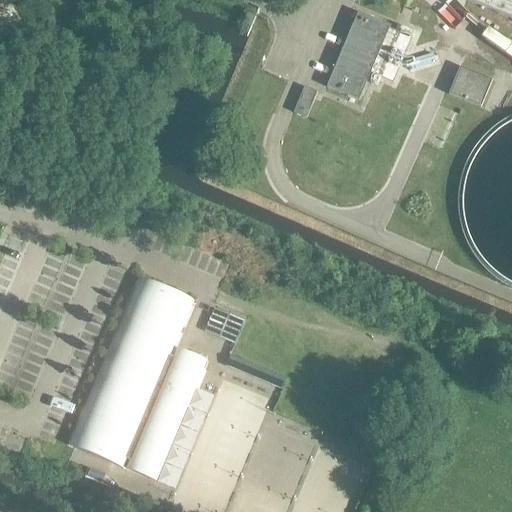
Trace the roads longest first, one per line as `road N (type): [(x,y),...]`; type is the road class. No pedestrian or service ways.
road 1 (residential): [(75,239),(85,213),(69,0)]
road 2 (residential): [(75,239),(209,292)]
